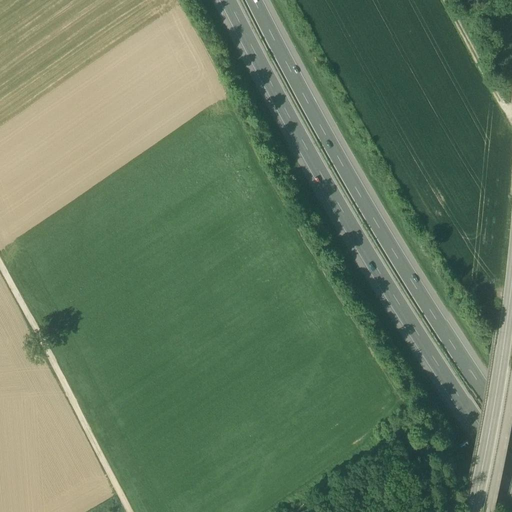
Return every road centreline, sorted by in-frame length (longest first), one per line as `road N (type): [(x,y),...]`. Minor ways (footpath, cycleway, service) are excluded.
road 1 (motorway): [(227,0),(359,240),(511,475)]
road 2 (motorway): [(511,434),(376,227),(252,0)]
road 3 (track): [(0,259),(129,511)]
road 4 (secondary): [(473,511),(510,300)]
road 5 (track): [(447,0),(511,115)]
